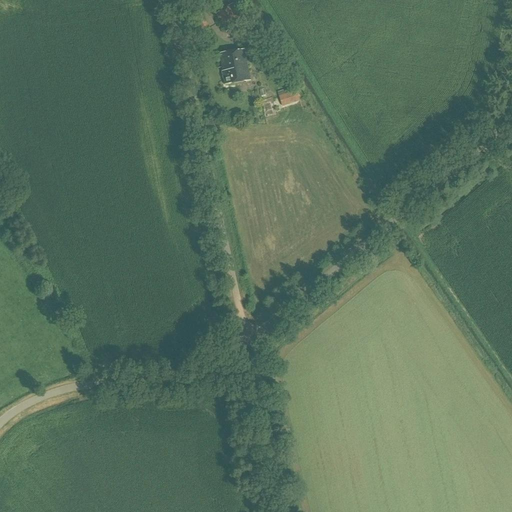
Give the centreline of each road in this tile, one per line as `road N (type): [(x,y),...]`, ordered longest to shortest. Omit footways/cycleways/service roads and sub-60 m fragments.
road 1 (unclassified): [(246,341),(172,0)]
road 2 (unclassified): [(246,341),(511,123)]
road 3 (unclassified): [(0,424),(69,388),(194,375),(246,341)]
road 4 (track): [(246,341),(281,511)]
